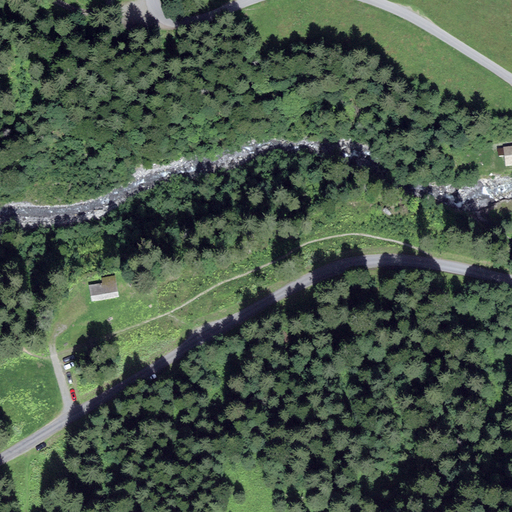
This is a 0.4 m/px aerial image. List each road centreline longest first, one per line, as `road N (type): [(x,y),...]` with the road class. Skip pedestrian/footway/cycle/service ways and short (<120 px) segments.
road 1 (unclassified): [(0,460),(338,268),(398,260),(511,280)]
road 2 (unclassified): [(511,79),(372,0)]
